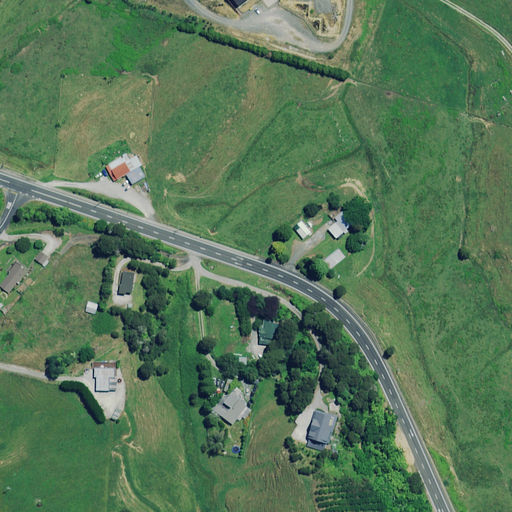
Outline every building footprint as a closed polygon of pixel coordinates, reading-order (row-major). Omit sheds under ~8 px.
[(231,0),(240,11),(254,0),(231,0)] [(125,156),(120,159),(122,161),(129,172),(133,169),(125,156)] [(106,171),(108,170),(122,161),(120,159),(119,157),(104,167),(106,171)] [(115,181),(125,175),(129,172),(122,161),(108,170),(115,181)] [(129,172),(125,175),(132,186),(143,178),(136,167),(133,169),(129,172)] [(339,207),(329,215),(332,219),(343,211),(339,207)] [(290,228),(300,240),(308,234),(298,221),(290,228)] [(332,222),(324,229),(333,239),(341,232),(332,222)] [(346,258),(339,250),(325,261),(331,269),(346,258)] [(40,253),(34,260),(42,266),(45,261),(47,259),(40,253)] [(25,271),(15,263),(7,273),(8,275),(0,284),(0,288),(6,294),(25,271)] [(135,274),(123,272),(120,296),(131,297),(135,274)] [(96,306),(86,303),(83,313),(93,316),(96,306)] [(279,321),(262,320),(261,330),(259,330),(258,340),(272,340),(277,341),(279,321)] [(119,363),(93,362),(93,369),(95,369),(95,377),(98,377),(98,391),(118,391),(119,363)] [(235,379),(229,377),(223,391),(229,393),(235,379)] [(227,393),(213,412),(233,426),(246,407),(227,393)] [(122,411),(117,408),(112,419),(117,421),(122,411)] [(335,416),(319,412),(311,440),(326,444),(335,416)]
